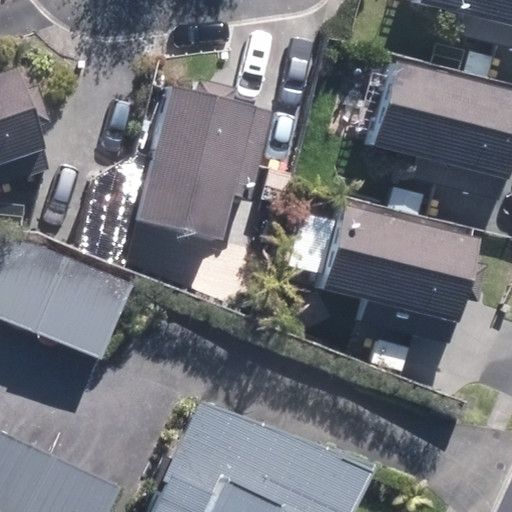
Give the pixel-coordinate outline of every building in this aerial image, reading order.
[(511,0),(408,0),(457,13),(450,40),(511,56),(511,0)] [(511,121),(511,85),(384,54),(363,141),(499,175),(511,121)] [(0,155),(40,143),(12,59),(0,63),(0,155)] [(172,89),(154,165),(110,154),(87,251),(130,262),(139,223),(224,243),(238,188),(252,191),(271,113),(172,89)] [(420,187),(414,216),(336,199),(318,282),(354,290),(347,323),(448,345),(474,229),(480,201),(420,187)] [(4,232),(0,240),(0,308),(110,355),(138,289),(4,232)] [(345,511),(366,467),(207,398),(169,485),(156,511),(345,511)] [(109,511),(118,493),(0,438),(0,511),(109,511)]
